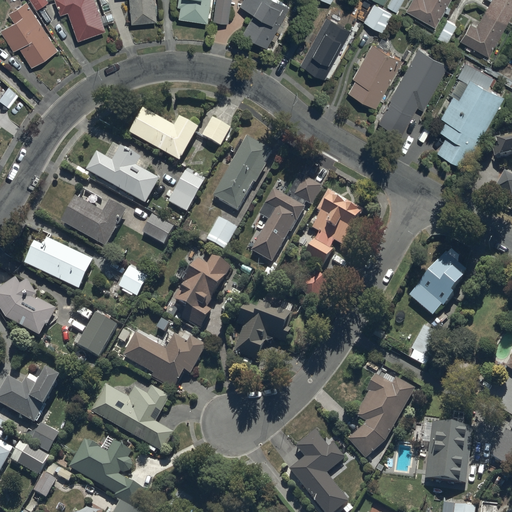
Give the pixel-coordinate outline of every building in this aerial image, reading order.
[(78,38),(104,30),(94,0),(59,0),(63,12),(69,10),(78,38)] [(130,0),(132,22),(152,21),(151,0),(130,0)] [(178,16),(204,20),(206,0),(177,0),(176,4),(179,5),(178,16)] [(224,20),(225,0),(211,0),(210,19),(224,20)] [(241,33),(261,44),(283,4),(275,0),(240,0),(238,5),(252,13),(241,33)] [(396,9),(400,0),(386,0),(385,3),(396,9)] [(434,23),(446,0),(411,0),(407,8),(434,23)] [(488,54),(511,7),(511,0),(490,0),(477,25),(470,21),(460,39),(488,54)] [(31,64),(54,50),(26,4),(11,14),(15,21),(2,29),(13,48),(19,45),(31,64)] [(379,29),(389,13),(373,4),(364,20),(379,29)] [(322,75),(347,29),(325,17),(300,63),(322,75)] [(448,37),(456,23),(445,17),(437,31),(448,37)] [(375,105),(400,60),(371,43),(352,77),(355,78),(348,91),(375,105)] [(448,62),(417,45),(374,123),(399,137),(417,105),(422,108),(448,62)] [(455,169),(497,93),(484,86),(489,77),(465,64),(459,75),(462,77),(440,115),(447,118),(439,133),(448,138),(436,159),(455,169)] [(0,100),(7,106),(16,94),(9,89),(0,100)] [(198,130),(181,119),(175,129),(146,111),(133,133),(179,161),(198,130)] [(231,131),(213,121),(204,136),(221,147),(231,131)] [(269,149),(247,137),(214,195),(236,207),(269,149)] [(511,155),(511,139),(497,143),(500,158),(511,155)] [(141,158),(124,148),(115,164),(101,156),(91,173),(148,204),(161,182),(136,168),(141,158)] [(187,173),(172,200),(188,209),(203,182),(187,173)] [(269,219),(251,250),(271,261),(288,230),(291,231),(308,201),(312,203),(322,185),(304,176),(292,198),(274,188),(260,214),(269,219)] [(508,196),(511,190),(511,179),(506,176),(498,190),(508,196)] [(363,210),(329,191),(317,211),(322,213),(314,226),(322,230),(306,257),(322,266),(331,250),(327,248),(333,236),(345,243),(363,210)] [(127,214),(112,204),(106,215),(79,199),(66,220),(108,246),(127,214)] [(155,216),(145,234),(165,245),(175,227),(155,216)] [(236,226),(220,217),(208,239),(225,248),(236,226)] [(38,246),(29,266),(81,290),(95,261),(51,240),(46,250),(38,246)] [(448,256),(412,299),(435,318),(465,282),(462,279),(468,272),(448,256)] [(230,268),(211,258),(208,263),(199,259),(174,306),(205,323),(209,316),(201,312),(203,308),(206,309),(218,287),(220,288),(230,268)] [(131,269),(121,286),(137,295),(147,278),(131,269)] [(330,285),(317,271),(300,285),(313,300),(330,285)] [(22,288),(17,282),(0,293),(0,305),(9,319),(42,336),(47,326),(49,328),(58,309),(39,298),(29,284),(22,288)] [(258,307),(244,302),(236,322),(244,325),(234,350),(255,358),(265,333),(282,339),(292,314),(260,302),(258,307)] [(119,325),(100,313),(81,343),(100,355),(119,325)] [(167,349),(139,334),(127,355),(155,371),(153,374),(176,387),(185,370),(190,373),(205,346),(191,338),(188,343),(174,335),(167,349)] [(459,363),(451,376),(474,389),(481,376),(459,363)] [(366,457),(385,440),(415,387),(396,376),(393,383),(375,372),(366,389),(369,390),(358,414),(367,419),(363,427),(348,438),(366,457)] [(1,401),(40,421),(62,379),(53,374),(46,386),(32,379),(27,388),(12,379),(1,401)] [(171,396),(155,387),(151,395),(140,389),(134,399),(112,387),(98,411),(165,449),(176,431),(157,420),(171,396)] [(0,429),(4,433),(9,425),(0,419),(0,429)] [(474,427),(437,422),(429,476),(466,481),(474,427)] [(47,424),(37,442),(53,451),(62,433),(47,424)] [(290,467),(325,511),(334,511),(349,500),(326,471),(344,457),(328,437),(323,441),(315,431),(296,445),(304,456),(290,467)] [(133,451),(112,440),(108,448),(91,438),(75,467),(122,493),(121,496),(138,505),(148,487),(121,473),(123,469),(128,472),(133,471),(136,466),(135,460),(130,457),(133,451)] [(27,443),(17,460),(43,475),(53,457),(27,443)] [(0,475),(12,455),(0,448),(0,475)] [(60,479),(50,474),(41,490),(51,496),(60,479)] [(474,511),(475,505),(455,503),(454,511),(474,511)]
